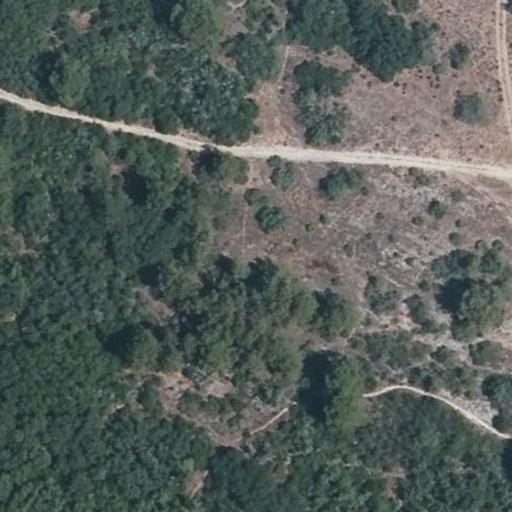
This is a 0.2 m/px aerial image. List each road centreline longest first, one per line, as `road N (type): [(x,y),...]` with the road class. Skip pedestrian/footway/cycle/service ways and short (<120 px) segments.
road 1 (track): [(0,98),(232,153),(511,171)]
road 2 (track): [(511,437),(456,406),(391,388),(315,391),(231,443)]
road 3 (track): [(503,0),(501,74),(511,123)]
